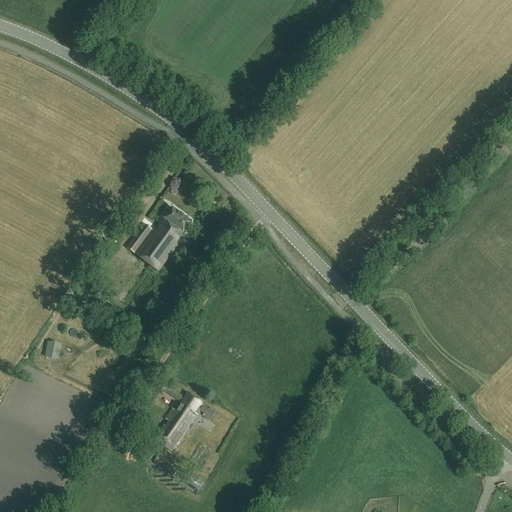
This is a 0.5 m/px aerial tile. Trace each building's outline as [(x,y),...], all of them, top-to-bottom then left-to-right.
[(127,202),(144,211),(152,196),(135,187),(127,202)] [(153,232),(136,255),(158,271),(177,245),(174,243),(191,222),(172,207),(163,219),(164,220),(155,233),(153,232)] [(152,229),(144,224),(126,249),(134,254),(152,229)] [(161,390),(180,403),(181,403),(176,411),(173,409),(165,420),(169,422),(166,427),(164,426),(155,440),(172,451),(199,410),(204,413),(202,416),(209,420),(216,411),(209,406),(208,407),(203,404),(204,403),(188,393),(185,397),(166,383),(161,390)] [(154,462),(174,476),(179,468),(159,455),(154,462)]
